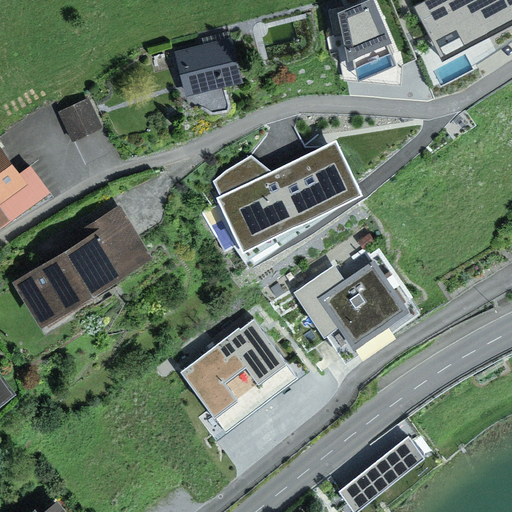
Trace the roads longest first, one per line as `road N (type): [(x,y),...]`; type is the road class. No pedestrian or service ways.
road 1 (residential): [(511,72),(457,101),(326,96),(280,106),(112,172),(0,239)]
road 2 (tertiary): [(511,331),(460,357),(253,511)]
